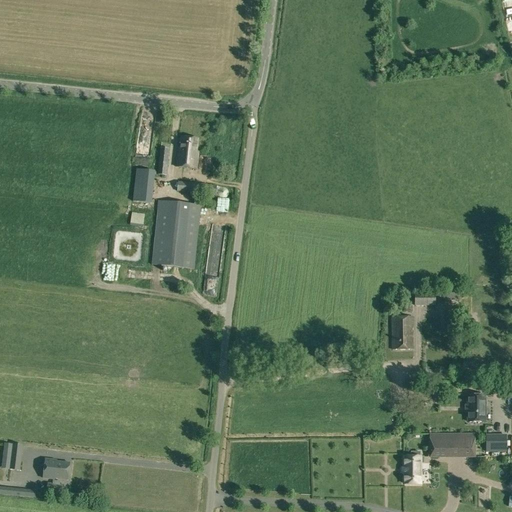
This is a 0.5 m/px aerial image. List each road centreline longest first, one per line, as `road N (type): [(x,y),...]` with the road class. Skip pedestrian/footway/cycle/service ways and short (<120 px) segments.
road 1 (unclassified): [(208,511),(254,105)]
road 2 (unclassified): [(0,84),(254,105)]
